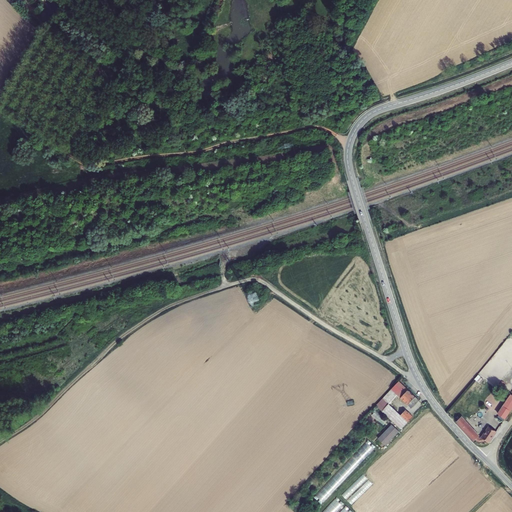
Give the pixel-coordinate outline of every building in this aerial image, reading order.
[(414,399),(398,385),(382,402),(387,406),(395,398),(406,408),(410,411),(418,402),(414,399)] [(511,407),(511,393),(510,392),(497,413),(498,414),(497,415),(504,420),(511,407)] [(381,401),(374,409),(401,432),(408,425),(401,418),(387,406),(382,402),(381,401)] [(406,412),(401,418),(408,425),(413,419),(406,412)] [(463,418),(457,423),(461,428),(471,439),(474,442),(475,441),(476,441),(480,443),(482,442),(483,440),(488,443),(490,442),(491,440),(498,432),(489,426),(481,438),(480,437),(463,418)] [(386,449),(398,435),(391,428),(378,442),(386,449)] [(368,442),(320,493),(328,499),(377,447),(373,444),(371,445),(368,442)]
